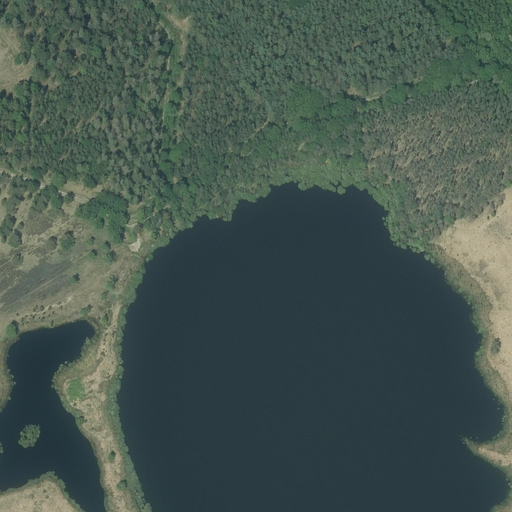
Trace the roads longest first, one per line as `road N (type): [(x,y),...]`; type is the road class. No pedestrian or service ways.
road 1 (track): [(0,172),(121,216),(137,214),(272,126),(480,70)]
road 2 (track): [(164,208),(178,28),(150,0)]
